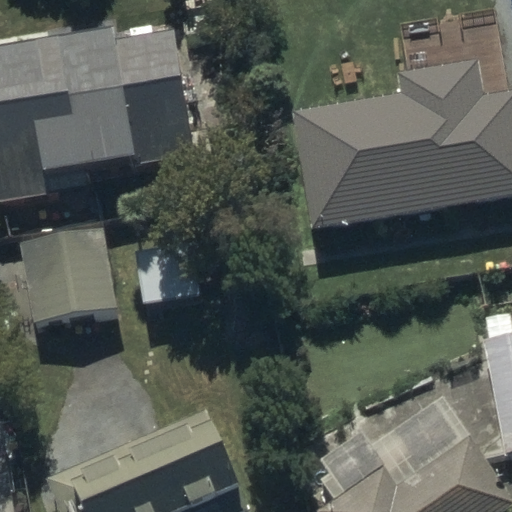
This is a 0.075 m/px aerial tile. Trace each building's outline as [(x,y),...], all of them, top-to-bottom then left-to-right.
[(0,184),(195,155),(176,28),(175,21),(0,47),(0,184)] [(511,199),(511,90),(483,95),(477,57),(404,68),(408,92),(290,111),(309,231),(511,199)] [(116,310),(106,229),(23,239),(32,320),(116,310)] [(189,243),(133,253),(142,303),(198,292),(189,243)] [(511,455),(511,323),(510,314),(482,318),(504,457),(511,455)] [(243,511),(250,509),(206,411),(49,479),(62,511),(243,511)] [(382,467),(319,511),(498,511),(511,502),(511,497),(467,435),(396,486),(382,467)]
